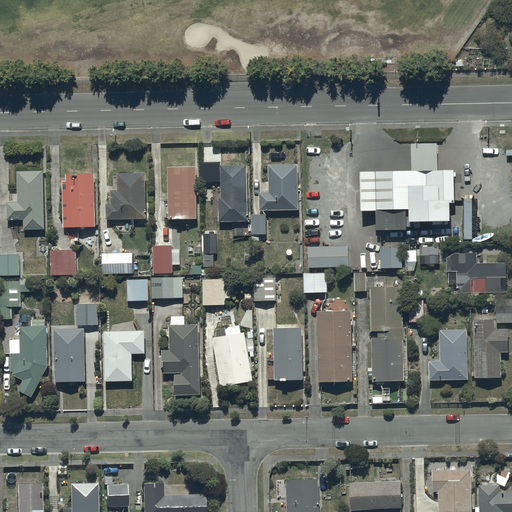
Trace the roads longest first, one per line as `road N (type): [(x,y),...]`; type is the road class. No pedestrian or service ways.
road 1 (tertiary): [(0,114),(511,103)]
road 2 (residential): [(511,427),(241,433)]
road 3 (residential): [(241,433),(0,437)]
